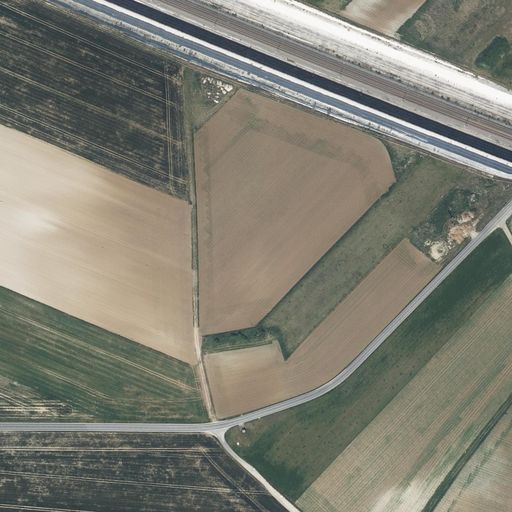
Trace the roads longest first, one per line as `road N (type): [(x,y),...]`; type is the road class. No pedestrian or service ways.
road 1 (tertiary): [(215,426),(339,377),(511,204)]
road 2 (track): [(187,66),(195,348),(215,426)]
road 3 (tertiary): [(0,428),(215,426)]
road 4 (track): [(511,399),(431,511)]
road 5 (unclassified): [(299,511),(215,426)]
